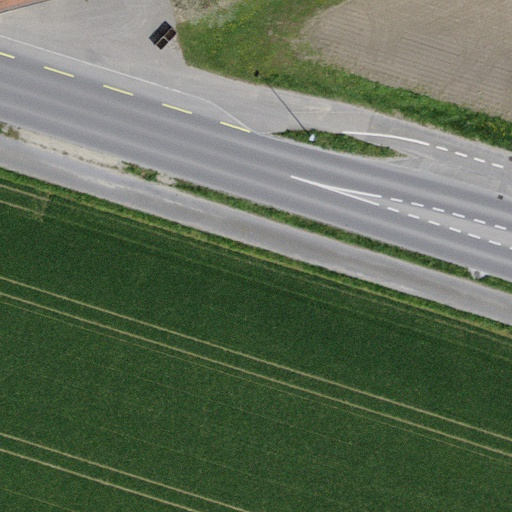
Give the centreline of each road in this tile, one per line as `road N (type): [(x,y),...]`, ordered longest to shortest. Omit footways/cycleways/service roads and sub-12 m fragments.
road 1 (primary): [(0,85),(511,244)]
road 2 (track): [(0,156),(511,308)]
road 3 (track): [(511,170),(383,131),(274,111),(225,117),(207,150)]
